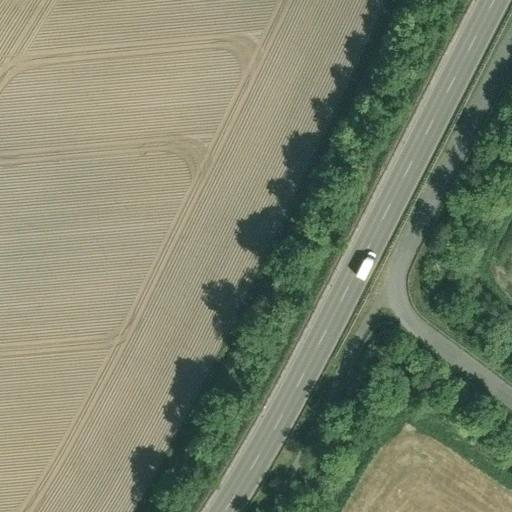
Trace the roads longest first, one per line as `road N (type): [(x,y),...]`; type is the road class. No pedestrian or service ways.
road 1 (tertiary): [(489,0),(301,371),(217,511)]
road 2 (unclassified): [(511,400),(398,310),(393,287),(397,263),(511,33)]
